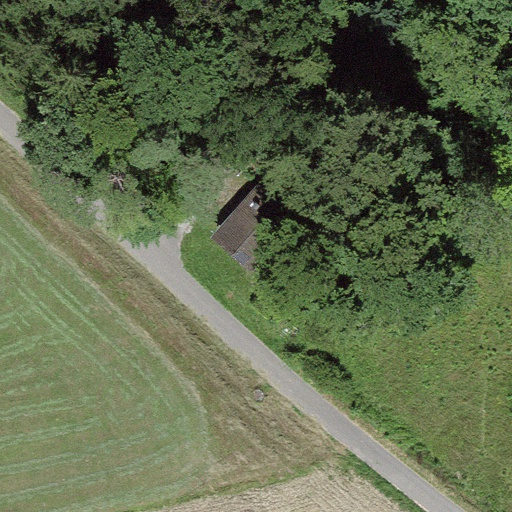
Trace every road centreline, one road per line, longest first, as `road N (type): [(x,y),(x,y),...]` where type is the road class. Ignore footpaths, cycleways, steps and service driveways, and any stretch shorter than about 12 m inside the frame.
road 1 (track): [(447,511),(366,451),(0,115)]
road 2 (track): [(151,258),(242,152)]
